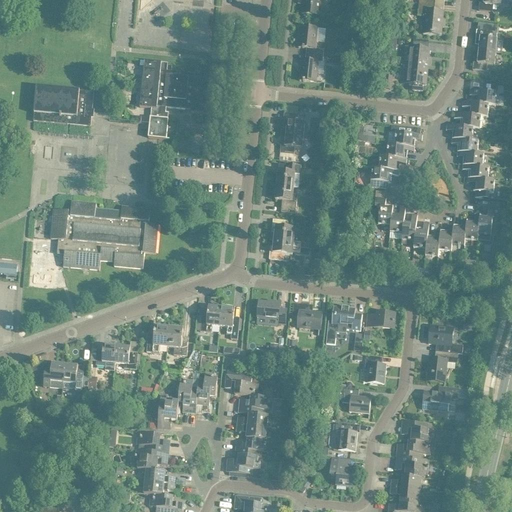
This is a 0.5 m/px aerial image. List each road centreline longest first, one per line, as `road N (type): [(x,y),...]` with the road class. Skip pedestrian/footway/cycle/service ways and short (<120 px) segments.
road 1 (residential): [(213,487),(361,505),(372,441),(405,388),(409,299),(235,275)]
road 2 (residential): [(0,358),(235,275)]
road 3 (residential): [(235,275),(256,94)]
road 4 (residential): [(256,94),(431,112)]
road 5 (residential): [(435,159),(459,190),(460,209),(452,214),(423,215),(409,205),(405,187),(421,167)]
road 6 (tertiary): [(480,511),(511,367)]
road 7 (residential): [(431,112),(458,70),(465,0)]
